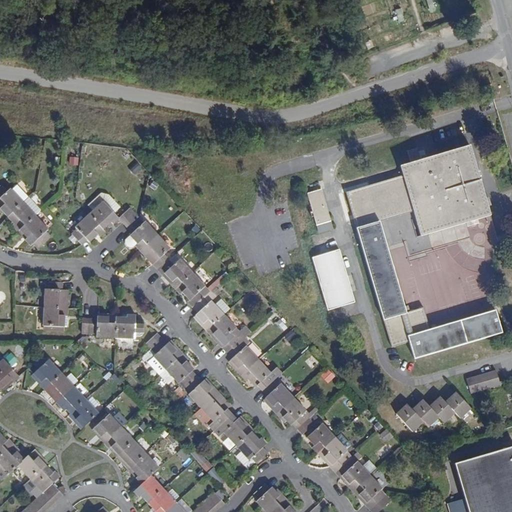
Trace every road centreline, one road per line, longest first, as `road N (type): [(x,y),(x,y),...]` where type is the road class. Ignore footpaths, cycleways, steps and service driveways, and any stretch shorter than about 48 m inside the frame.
road 1 (unclassified): [(510,45),(254,117),(0,74)]
road 2 (residential): [(291,467),(291,456),(161,305),(122,279),(89,272)]
